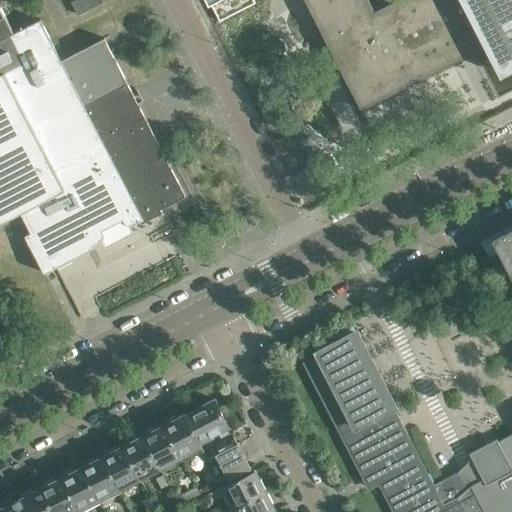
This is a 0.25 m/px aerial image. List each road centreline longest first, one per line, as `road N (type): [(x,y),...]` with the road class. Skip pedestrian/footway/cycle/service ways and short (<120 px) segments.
road 1 (tertiary): [(511,158),(214,312)]
road 2 (residential): [(230,342),(511,197)]
road 3 (residential): [(0,458),(230,342)]
road 4 (tertiary): [(214,312),(0,422)]
road 5 (residential): [(318,511),(230,342)]
